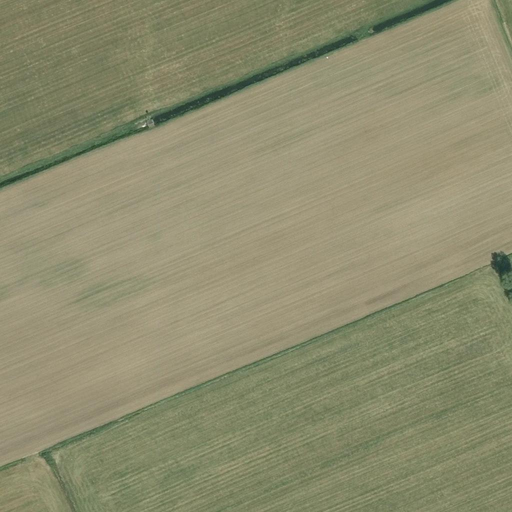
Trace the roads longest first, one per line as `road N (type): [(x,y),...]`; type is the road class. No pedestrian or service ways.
road 1 (track): [(106,419),(511,248)]
road 2 (track): [(0,463),(106,419),(100,436),(77,448)]
